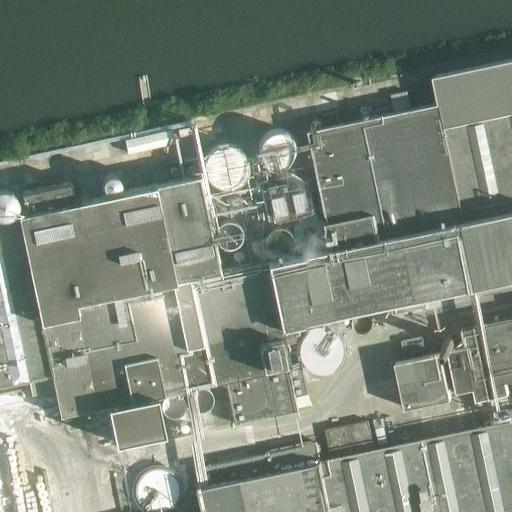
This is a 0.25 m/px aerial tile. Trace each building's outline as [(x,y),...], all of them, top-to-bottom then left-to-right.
[(21,192),(25,211),(17,213),(17,216),(0,219),(0,385),(28,380),(31,396),(55,391),(60,415),(107,406),(115,443),(165,433),(157,395),(225,381),(234,423),(298,410),(297,406),(295,396),(307,393),(300,363),(291,365),(283,327),(392,304),(425,297),(479,285),(511,278),(511,319),(462,330),(464,339),(475,389),(477,401),(510,394),(508,382),(511,380),(511,421),(375,450),(369,421),(356,423),(326,429),(332,459),(321,461),(317,442),(196,468),(205,511),(511,511),(511,59),(433,76),(438,103),(310,130),(314,149),(329,221),(326,221),(331,247),(219,268),(210,225),(209,220),(204,197),(203,194),(199,174),(75,200),(71,182),(21,192)] [(411,108),(408,92),(391,95),(395,112),(411,108)] [(323,115),(325,127),(339,124),(337,112),(323,115)] [(141,136),(125,139),(128,153),(144,149),(175,142),(174,141),(172,129),(141,136)] [(276,130),(272,131),(267,132),(265,134),(262,137),(260,140),(258,144),(257,149),(258,153),(259,158),(260,159),(262,162),(264,164),(267,166),(268,167),(271,168),(275,169),(278,169),(282,169),(285,168),(288,166),(290,164),(292,163),(294,160),(294,158),(296,155),(296,152),(297,150),(296,147),(295,142),(293,139),(290,135),(287,133),(284,131),(279,130),(276,130)] [(225,144),(222,144),(218,145),(215,147),(211,150),(207,154),(205,160),(204,166),(205,172),(207,178),(211,183),(215,186),(220,188),(225,189),(232,188),(237,186),(238,185),(243,182),(246,177),(248,172),(248,169),(249,166),(248,162),(247,159),(247,157),(245,154),(243,151),(238,147),(232,144),(225,144)] [(287,173),(281,174),(277,176),(273,179),(269,183),(267,189),(266,195),(267,201),(269,206),(273,211),(276,213),(280,215),(284,216),(287,217),(293,216),(296,215),(299,213),(302,211),(305,208),(307,205),(309,200),(310,195),(309,190),(307,185),(303,180),(299,176),(293,174),(287,173)] [(311,220),(307,221),(305,222),(302,224),(300,227),(299,230),(298,233),(298,235),(299,237),(300,241),(301,242),(303,244),(305,245),(309,247),(311,247),(314,247),(318,245),(321,243),(323,240),(324,237),(325,234),(324,231),(323,227),(321,225),(320,224),(318,222),(316,221),(311,220)] [(511,278),(479,285),(481,295),(511,288),(511,278)] [(425,297),(392,304),(394,313),(427,306),(425,297)] [(322,324),(315,325),(309,329),(304,333),(302,336),(299,341),(298,346),(298,351),(299,356),(300,360),(303,364),(306,367),(310,371),(315,373),(320,374),(323,374),(329,373),(335,371),(340,367),(342,365),(345,361),(346,356),(347,351),(347,347),(346,342),(345,337),(342,334),(340,331),(336,328),(332,326),(329,325),(322,324)] [(423,338),(402,343),(405,355),(426,350),(423,338)] [(475,389),(464,339),(449,351),(458,392),(475,389)] [(442,353),(396,363),(405,409),(451,400),(442,353)] [(157,468),(154,468),(148,471),(145,473),(142,476),(139,481),(138,484),(137,488),(137,492),(138,496),(139,500),(141,503),(142,505),(144,506),(147,509),(150,511),(154,511),(164,511),(167,511),(170,510),(172,509),(175,506),(178,503),(180,500),(182,494),(182,490),(182,486),(181,483),(179,479),(177,476),(175,474),(172,471),(169,470),(165,468),(161,468),(157,468)]
